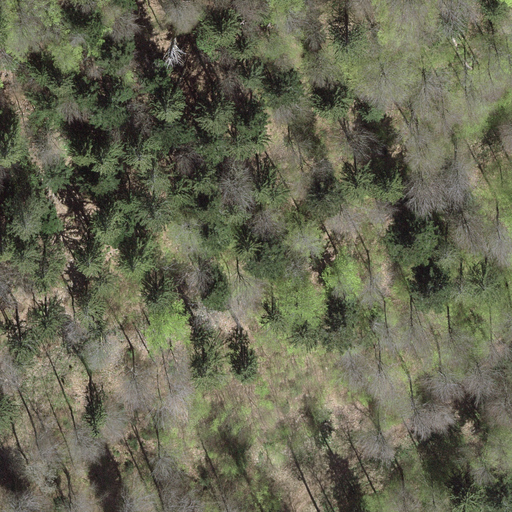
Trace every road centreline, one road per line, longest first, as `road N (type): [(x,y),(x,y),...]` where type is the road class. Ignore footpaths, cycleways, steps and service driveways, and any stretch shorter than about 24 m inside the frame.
road 1 (track): [(0,402),(73,339),(247,278),(511,125)]
road 2 (track): [(511,336),(449,402),(339,465),(292,511)]
